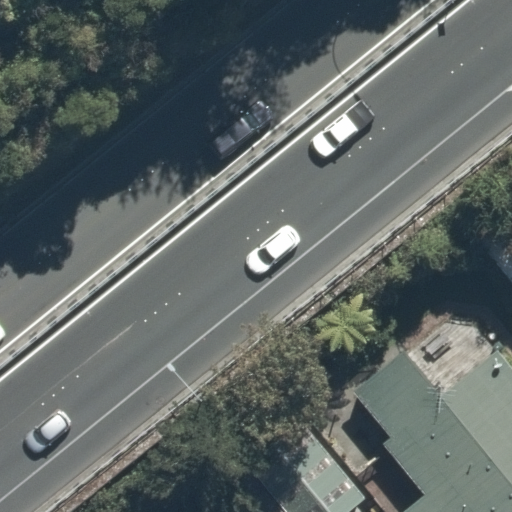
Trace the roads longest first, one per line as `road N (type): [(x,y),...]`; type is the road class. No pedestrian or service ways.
road 1 (trunk): [(511,15),(0,433)]
road 2 (trunk): [(0,285),(347,0)]
